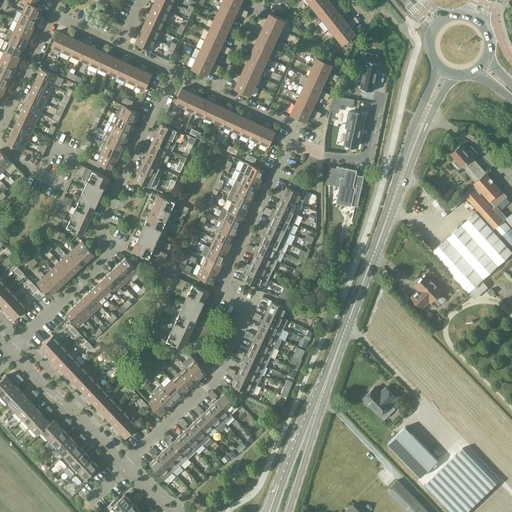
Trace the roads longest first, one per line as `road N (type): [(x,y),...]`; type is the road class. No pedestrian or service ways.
road 1 (residential): [(124,463),(216,376),(249,305),(221,291),(289,140)]
road 2 (residential): [(8,349),(113,248),(99,229),(171,70)]
road 3 (tertiary): [(317,403),(421,121)]
road 4 (unknown): [(349,315),(511,482)]
road 5 (residential): [(124,463),(8,349)]
road 6 (residential): [(0,131),(51,14)]
